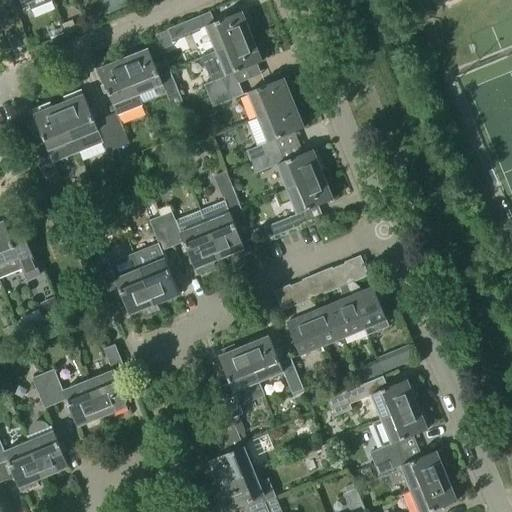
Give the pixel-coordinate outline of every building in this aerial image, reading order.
[(106,13),(128,4),(125,0),(108,0),(102,3),(106,13)] [(215,26),(210,15),(168,32),(172,40),(173,43),(206,30),(215,53),(216,55),(252,40),(242,15),(215,26)] [(168,32),(156,36),(160,45),(172,40),(168,32)] [(255,48),(252,40),(216,55),(215,53),(201,59),(212,85),(204,88),(208,99),(238,87),(234,77),(262,66),(262,65),(267,63),(260,46),(255,48)] [(160,79),(148,51),(124,61),(138,98),(163,88),(172,110),(183,106),(170,74),(160,79)] [(119,149),(129,145),(118,117),(142,108),(138,98),(124,61),(98,72),(116,115),(106,119),(119,149)] [(295,96),(288,79),(284,81),(283,80),(248,95),(258,120),(293,105),(290,98),(295,96)] [(213,110),(243,98),(238,87),(208,99),(213,110)] [(78,154),(103,144),(107,154),(119,149),(106,119),(95,124),(84,96),(83,97),(81,92),(64,99),(66,103),(59,106),(78,154)] [(33,111),(34,116),(34,117),(44,143),(33,148),(45,178),(57,174),(53,164),(78,154),(59,106),(51,109),(49,104),(33,111)] [(251,165),(282,153),(277,141),(303,130),(293,105),(258,120),(268,145),(246,154),(251,165)] [(213,144),(205,141),(202,150),(210,152),(213,144)] [(286,164),(282,153),(251,165),(256,177),(278,168),(287,191),(287,192),(323,178),(313,153),(286,164)] [(332,202),(323,178),(287,192),(287,191),(274,196),(279,208),(291,203),(298,218),(264,231),(268,240),(310,223),(306,213),(332,202)] [(95,192),(99,201),(110,196),(106,187),(95,192)] [(229,263),(245,257),(244,252),(244,251),(234,225),(245,220),(232,189),(221,193),(225,202),(201,212),(221,261),(227,259),(229,263)] [(67,208),(54,213),(56,217),(58,222),(61,220),(70,217),(67,208)] [(221,261),(201,212),(176,222),(172,213),(161,217),(174,250),(185,245),(196,271),(197,271),(199,275),(214,269),(213,264),(221,261)] [(162,255),(174,250),(161,217),(149,222),(162,255)] [(16,251),(5,225),(0,227),(0,279),(23,270),(27,282),(39,277),(27,247),(16,251)] [(115,281),(106,259),(95,263),(107,294),(118,290),(128,316),(156,305),(142,270),(115,281)] [(156,305),(179,296),(165,261),(142,270),(156,305)] [(336,281),(350,275),(346,266),(332,271),(336,281)] [(355,289),(354,284),(350,275),(336,281),(340,290),(347,287),(365,331),(368,337),(389,328),(374,290),(362,295),(355,289)] [(294,298),(308,292),(304,283),(290,289),(294,298)] [(344,340),(365,331),(347,287),(340,290),(341,294),(341,303),(331,307),(344,340)] [(313,306),(311,301),(308,292),(294,298),(298,307),(305,304),(322,349),(344,340),(331,307),(320,312),(313,306)] [(62,314),(56,301),(41,307),(47,320),(62,314)] [(301,358),(312,353),(322,349),(305,304),(298,307),(299,311),(299,321),(287,325),(301,358)] [(281,366),(275,353),(269,338),(245,348),(259,385),(284,375),(293,396),(304,391),(292,362),(281,366)] [(103,417),(128,407),(117,381),(127,377),(115,346),(104,351),(113,372),(88,382),(103,417)] [(236,352),(234,347),(218,354),(220,359),(219,359),(230,385),(220,390),(229,413),(233,421),(244,416),(238,401),(262,391),(259,385),(245,348),(236,352)] [(408,349),(389,357),(395,370),(413,362),(408,349)] [(357,372),(362,382),(382,373),(378,363),(357,372)] [(64,392),(55,371),(46,375),(58,405),(68,401),(78,427),(103,417),(88,382),(64,392)] [(46,410),(58,405),(46,375),(33,380),(46,410)] [(337,383),(341,393),(351,389),(347,379),(337,383)] [(380,393),(375,382),(328,401),(335,418),(352,411),(350,406),(373,397),(383,421),(417,407),(407,382),(380,393)] [(308,397),(312,405),(320,401),(317,393),(308,397)] [(417,407),(383,421),(373,425),(383,450),(370,455),(375,466),(405,454),(401,443),(427,432),(417,407)] [(210,464),(205,466),(211,482),(216,480),(220,488),(255,474),(244,449),(242,442),(233,421),(229,413),(218,417),(225,433),(221,435),(223,440),(221,458),(209,463),(210,464)] [(50,428),(48,426),(46,424),(44,423),(41,423),(39,422),(37,423),(35,423),(33,425),(31,427),(29,429),(29,431),(29,434),(29,437),(29,438),(27,438),(29,443),(30,443),(45,479),(70,468),(55,433),(54,433),(52,428),(50,428)] [(19,489),(20,489),(22,493),(39,486),(37,482),(45,479),(30,443),(29,443),(5,453),(0,441),(0,467),(9,464),(19,489)] [(405,454),(375,466),(379,478),(402,469),(412,493),(447,478),(444,471),(448,469),(442,452),(437,454),(437,453),(420,460),(420,459),(413,456),(412,457),(409,452),(405,454)] [(343,467),(339,457),(330,462),(334,471),(343,467)] [(220,488),(223,497),(219,499),(223,511),(234,511),(248,506),(250,511),(270,511),(267,503),(265,499),(265,500),(255,474),(220,488)] [(450,486),(447,478),(412,493),(419,511),(436,511),(457,504),(457,503),(461,501),(455,484),(450,486)] [(355,485),(346,489),(348,493),(357,490),(355,485)] [(366,511),(357,490),(348,493),(346,494),(352,511),(366,511)] [(270,511),(282,511),(277,499),(267,503),(270,511)]
